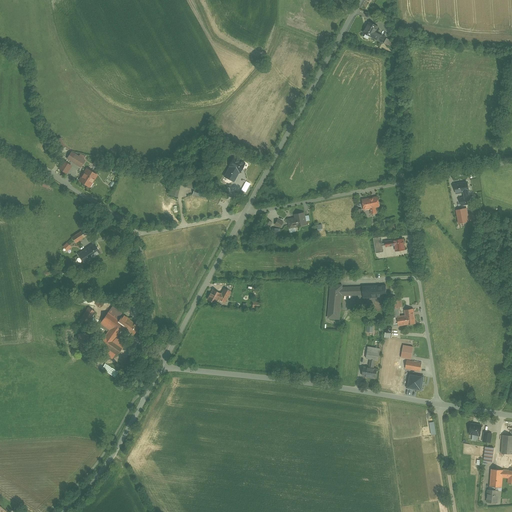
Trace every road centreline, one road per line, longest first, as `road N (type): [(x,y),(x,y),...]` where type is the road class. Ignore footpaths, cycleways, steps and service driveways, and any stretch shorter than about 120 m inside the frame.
road 1 (unclassified): [(160,369),(438,404)]
road 2 (unclassified): [(245,215),(363,0)]
road 3 (unclassified): [(438,404),(406,183)]
road 4 (unknown): [(211,276),(364,281),(419,273)]
road 5 (unclassified): [(245,215),(160,369)]
road 6 (unclassified): [(160,369),(104,463),(58,511)]
road 7 (unclassified): [(0,142),(138,234)]
road 8 (unclassified): [(406,183),(245,215)]
road 9 (unclassified): [(138,234),(160,369)]
